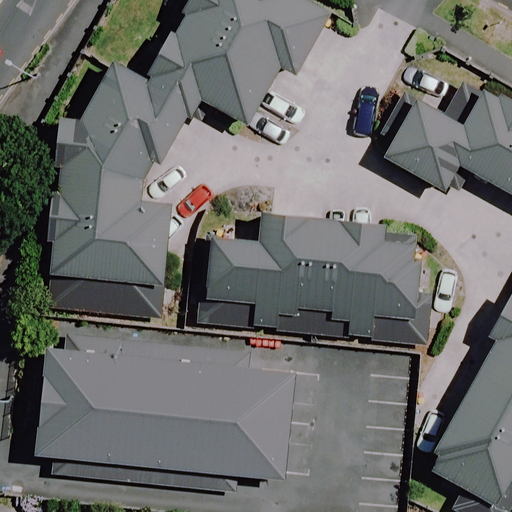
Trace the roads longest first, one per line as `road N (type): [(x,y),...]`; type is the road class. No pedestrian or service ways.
road 1 (unknown): [(319,177),(206,122),(189,123),(125,178)]
road 2 (unknown): [(407,0),(319,177)]
road 3 (unknown): [(469,243),(397,196),(319,177)]
